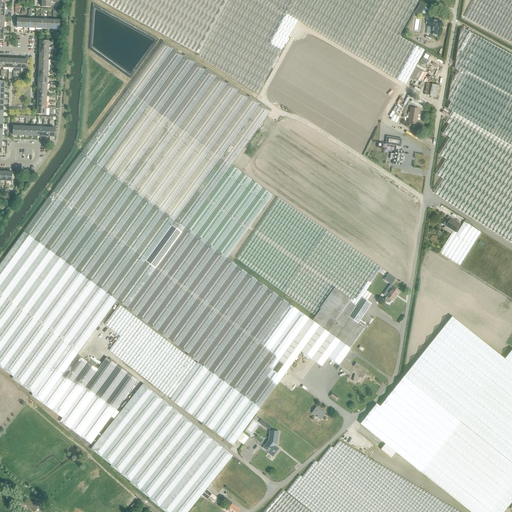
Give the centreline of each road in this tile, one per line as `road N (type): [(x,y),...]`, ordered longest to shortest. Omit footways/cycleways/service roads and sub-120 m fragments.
road 1 (unclassified): [(251,511),(392,382),(426,197)]
road 2 (unclassified): [(426,197),(457,0)]
